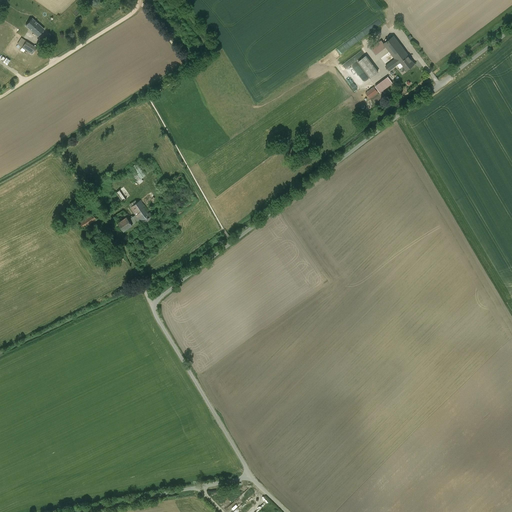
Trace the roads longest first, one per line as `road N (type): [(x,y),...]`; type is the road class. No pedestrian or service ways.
road 1 (unclassified): [(250,474),(156,300),(511,24)]
road 2 (unclassified): [(57,511),(250,474)]
road 3 (track): [(0,96),(140,1)]
